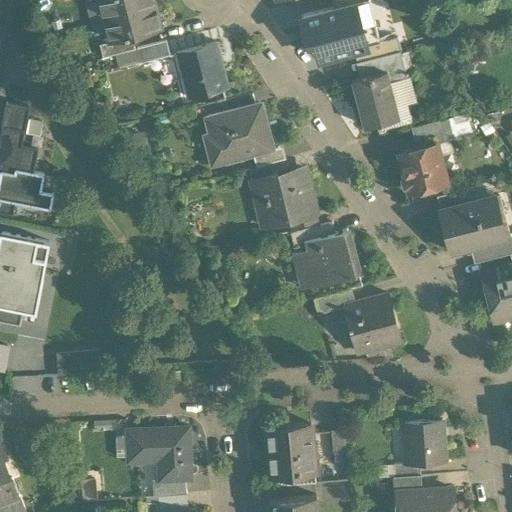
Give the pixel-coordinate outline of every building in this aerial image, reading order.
[(96,0),(102,21),(155,7),(152,0),(96,0)] [(368,0),(331,0),(334,8),(355,3),(355,5),(368,1),(368,0)] [(301,17),(307,42),(314,40),(319,59),(353,50),(379,43),(379,42),(374,22),(360,25),(355,5),(355,3),(334,8),(301,17)] [(155,7),(102,21),(108,44),(132,38),(161,31),(155,7)] [(132,38),(108,44),(99,46),(102,58),(135,49),(132,38)] [(353,50),(357,62),(400,51),(397,38),(379,42),(379,43),(353,50)] [(165,41),(137,49),(140,63),(169,56),(165,41)] [(216,43),(176,53),(187,97),(228,86),(216,43)] [(400,51),(357,62),(361,78),(387,71),(405,67),(400,51)] [(361,78),(352,80),(364,126),(399,117),(390,83),(407,78),(405,67),(387,71),(361,78)] [(2,127),(24,132),(29,108),(6,104),(2,127)] [(257,105),(205,119),(209,135),(203,136),(211,165),(253,155),(272,149),(267,130),(264,131),(257,105)] [(441,119),(410,127),(416,147),(436,142),(436,144),(447,141),(441,119)] [(0,212),(13,215),(15,203),(50,210),(53,194),(41,191),(44,175),(33,173),(37,149),(21,146),(24,132),(2,127),(0,139),(0,212)] [(416,147),(399,152),(404,173),(402,179),(404,187),(408,189),(409,191),(446,182),(438,151),(436,144),(436,142),(416,147)] [(456,147),(438,151),(446,182),(464,177),(456,147)] [(272,149),(253,155),(256,167),(281,160),(278,148),(272,149)] [(304,171),(277,178),(276,174),(250,181),(256,204),(264,201),(271,225),(315,214),(304,171)] [(459,191),(436,196),(440,210),(462,204),(459,191)] [(462,204),(440,210),(451,252),(483,244),(504,238),(504,237),(493,196),(462,204)] [(332,221),(289,233),(292,245),(304,242),(303,241),(335,232),(332,221)] [(335,232),(303,241),(304,242),(306,250),(291,254),(296,274),(303,272),(307,287),(358,274),(346,229),(335,232)] [(49,243),(0,233),(0,322),(19,326),(22,311),(35,314),(49,243)] [(511,235),(504,237),(504,238),(483,244),(487,260),(509,254),(511,253),(511,235)] [(511,266),(481,274),(480,275),(483,275),(488,294),(486,296),(487,297),(511,290),(511,266)] [(351,289),(313,299),(317,314),(345,307),(345,305),(355,302),(351,289)] [(511,315),(511,290),(487,297),(486,298),(489,298),(494,318),(492,320),(511,315)] [(355,302),(345,305),(345,307),(350,324),(349,324),(350,328),(351,328),(357,352),(380,346),(378,339),(397,334),(387,294),(355,302)] [(66,371),(100,369),(99,353),(65,355),(66,371)] [(442,420),(403,423),(405,464),(419,464),(445,462),(442,420)] [(310,423),(265,427),(269,474),(298,472),(297,467),(313,466),(310,423)] [(187,429),(127,432),(128,462),(163,461),(164,480),(189,479),(187,429)] [(342,429),(331,430),(333,454),(334,453),(335,462),(347,461),(342,429)] [(103,432),(85,433),(86,460),(104,459),(103,432)] [(12,478),(1,482),(0,479),(0,461),(8,458),(1,440),(0,439),(0,503),(19,496),(12,478)] [(405,464),(393,465),(394,477),(420,475),(419,464),(405,464)] [(394,477),(393,477),(394,495),(399,495),(399,492),(421,491),(420,475),(394,477)] [(421,491),(399,492),(399,495),(399,511),(451,511),(450,489),(421,491)] [(186,494),(158,497),(159,511),(161,511),(187,510),(186,494)] [(317,511),(316,495),(268,499),(269,511),(317,511)] [(25,511),(19,496),(0,503),(0,511),(25,511)]
